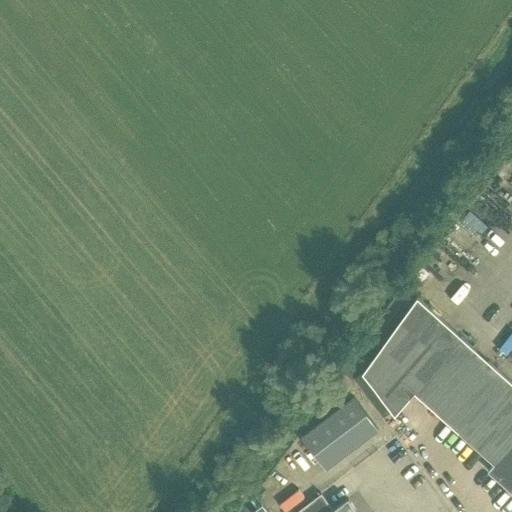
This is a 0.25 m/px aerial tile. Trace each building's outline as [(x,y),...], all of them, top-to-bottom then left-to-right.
[(510,264),(511,261),(511,249),(501,241),(493,251),(510,264)] [(461,277),(454,284),(468,299),(475,292),(461,277)] [(511,381),(417,296),(362,373),(395,416),(414,392),(493,463),(487,470),(511,492),(511,381)] [(511,302),(506,297),(491,314),(497,320),(511,303),(511,302)] [(353,396),(301,437),(326,470),(379,430),(353,396)] [(332,508),(320,492),(294,511),(357,511),(347,498),(332,508)]
